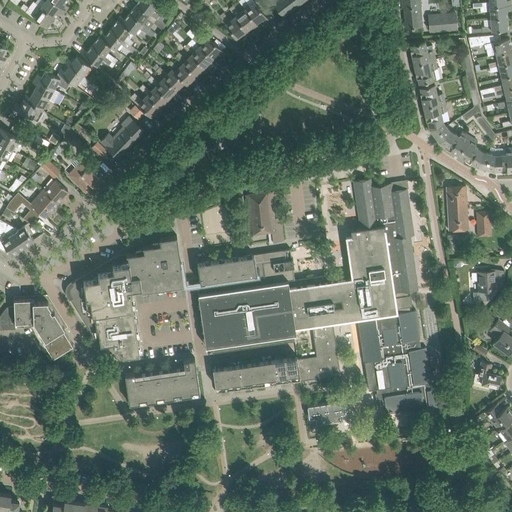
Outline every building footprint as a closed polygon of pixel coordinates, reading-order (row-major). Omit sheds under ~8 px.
[(33,0),(29,7),(24,3),(21,7),(47,27),(54,17),(41,6),(33,0)] [(44,0),(45,1),(41,6),(54,17),(58,11),(62,14),(66,10),(52,0),(44,0)] [(52,0),(66,10),(69,6),(65,3),(66,0),(52,0)] [(139,0),(137,3),(157,18),(160,15),(152,9),(157,3),(153,0),(139,0)] [(230,0),(226,3),(236,16),(235,16),(246,30),(247,30),(252,26),(254,29),(258,26),(256,23),(245,8),(240,12),(230,0)] [(245,0),(238,0),(245,8),(256,23),(262,18),(264,21),(268,18),(255,1),(249,6),(245,0)] [(304,0),(266,0),(270,5),(273,2),(283,16),(304,0)] [(419,0),(400,0),(401,5),(403,5),(405,27),(422,26),(419,0)] [(137,3),(129,13),(142,22),(142,23),(149,28),(154,23),(162,29),(165,25),(157,19),(157,18),(137,3)] [(511,9),(511,4),(480,7),(481,11),(490,11),(491,18),(507,17),(507,10),(511,9)] [(245,36),(249,33),(247,30),(246,30),(235,16),(230,20),(224,11),(220,15),(237,37),(242,33),(245,36)] [(152,36),(155,32),(149,28),(142,23),(142,22),(129,13),(125,19),(121,15),(118,19),(131,29),(130,29),(135,32),(139,26),(152,36)] [(456,13),(429,15),(430,30),(457,28),(456,13)] [(508,29),(507,17),(491,18),(491,25),(482,26),(482,31),(508,29)] [(131,44),(133,41),(130,38),(135,32),(130,29),(131,29),(118,19),(111,29),(131,44)] [(179,25),(174,20),(170,25),(175,30),(179,25)] [(106,35),(102,32),(99,35),(112,45),(116,48),(120,42),(128,48),(131,44),(111,29),(106,35)] [(196,34),(192,38),(200,45),(213,57),(218,52),(220,55),(224,51),(208,36),(203,41),(196,34)] [(495,46),(496,53),(511,49),(511,47),(510,37),(501,39),(500,34),(468,36),(471,47),(484,43),(485,48),(495,46)] [(112,61),(112,60),(115,63),(118,60),(115,57),(107,51),(112,45),(99,35),(92,45),(112,61)] [(464,37),(459,37),(463,56),(468,55),(464,37)] [(413,54),(412,54),(414,63),(435,58),(433,49),(427,51),(425,40),(411,43),(413,54)] [(0,42),(0,57),(6,60),(8,56),(4,54),(8,47),(0,42)] [(187,43),(184,47),(191,54),(191,53),(204,66),(205,66),(209,61),(212,64),(216,60),(213,57),(200,45),(195,50),(187,43)] [(97,65),(102,58),(109,64),(112,67),(115,63),(112,60),(112,61),(92,45),(87,51),(83,48),(80,52),(97,65)] [(498,61),(489,63),(490,67),(511,62),(511,49),(496,53),(498,61)] [(179,52),(175,55),(183,63),(183,62),(196,75),(196,74),(201,70),(204,72),(207,69),(205,66),(204,66),(191,53),(191,54),(186,59),(179,52)] [(69,58),(66,62),(69,65),(83,75),(83,74),(90,65),(77,55),(72,61),(69,58)] [(468,55),(463,56),(467,74),(472,73),(468,55)] [(420,82),(429,80),(442,77),(440,67),(437,67),(435,58),(414,63),(416,72),(417,72),(420,82)] [(127,65),(133,69),(137,65),(131,60),(127,65)] [(171,60),(167,64),(172,68),(188,83),(193,78),(195,81),(199,77),(196,74),(196,75),(183,62),(183,63),(178,68),(171,60)] [(491,72),(500,70),(502,77),(511,74),(511,62),(490,67),(491,72)] [(153,67),(163,77),(176,89),(177,89),(182,84),(184,87),(188,83),(172,68),(167,73),(160,66),(159,67),(156,63),(153,67)] [(85,85),(90,79),(83,74),(83,75),(69,65),(65,70),(62,67),(58,72),(70,81),(75,85),(79,80),(85,85)] [(42,75),(38,73),(36,77),(54,88),(57,83),(66,89),(70,81),(58,72),(57,75),(46,69),(42,75)] [(472,73),(467,74),(470,89),(476,88),(472,73)] [(495,91),(511,86),(511,74),(502,77),(503,84),(494,86),(495,91)] [(148,78),(155,85),(168,98),(173,93),(176,95),(179,92),(177,89),(176,89),(163,77),(158,82),(151,75),(148,78)] [(54,101),(60,91),(54,88),(36,77),(33,82),(37,84),(34,90),(48,98),(49,98),(54,101)] [(138,80),(135,83),(139,87),(146,94),(147,94),(160,107),(160,106),(165,101),(167,104),(171,100),(168,98),(155,85),(150,90),(143,83),(142,84),(138,80)] [(423,97),(422,97),(424,106),(445,101),(443,92),(437,93),(435,83),(420,86),(423,97)] [(507,100),(511,99),(511,86),(495,91),(496,95),(505,93),(507,100)] [(476,88),(470,89),(474,105),(479,104),(476,88)] [(38,107),(42,109),(48,98),(34,90),(30,96),(26,94),(24,98),(39,106),(38,107)] [(160,107),(147,94),(146,94),(142,99),(134,92),(131,95),(144,108),(151,115),(156,110),(159,113),(163,109),(160,106),(160,107)] [(43,110),(42,109),(38,107),(39,106),(24,98),(20,104),(16,102),(14,107),(38,120),(43,110)] [(492,103),(493,108),(508,105),(510,112),(511,111),(511,99),(507,100),(492,103)] [(447,110),(445,101),(424,106),(426,115),(427,115),(429,125),(430,125),(430,127),(435,134),(446,125),(443,121),(441,111),(447,110)] [(478,111),(480,110),(479,104),(474,105),(474,106),(462,114),(466,120),(478,111)] [(138,117),(143,113),(137,107),(136,106),(131,111),(138,117)] [(511,111),(510,112),(511,119),(502,121),(503,126),(511,124),(511,111)] [(482,116),(479,122),(493,140),(495,132),(482,116)] [(108,132),(101,140),(119,158),(146,131),(133,118),(114,138),(108,132)] [(77,122),(72,127),(78,133),(83,128),(77,122)] [(63,135),(72,127),(65,123),(59,133),(63,135)] [(450,130),(446,125),(435,134),(440,140),(442,141),(442,142),(451,148),(450,149),(458,154),(470,136),(462,131),(459,136),(450,130)] [(18,151),(24,140),(20,138),(1,127),(0,127),(0,132),(2,134),(0,137),(0,140),(13,148),(18,151)] [(71,130),(65,136),(71,141),(77,135),(71,130)] [(49,139),(55,142),(60,135),(53,131),(49,139)] [(474,146),(478,141),(470,136),(458,154),(466,159),(466,158),(476,163),(478,164),(486,166),(490,153),(483,151),(474,146)] [(3,157),(7,159),(13,148),(0,140),(0,154),(3,156),(3,157)] [(496,148),(491,146),(490,153),(486,166),(493,168),(496,168),(496,169),(507,168),(507,169),(511,169),(511,147),(506,147),(496,148)] [(41,155),(37,162),(42,165),(48,158),(50,154),(44,151),(41,155)] [(100,178),(81,161),(76,157),(71,162),(76,166),(68,174),(86,192),(92,185),(93,185),(100,178)] [(55,177),(61,171),(48,158),(42,165),(55,177)] [(358,317),(358,318),(365,361),(364,361),(365,361),(365,363),(366,365),(365,365),(365,366),(366,366),(366,370),(366,372),(367,372),(367,374),(366,374),(367,377),(368,379),(367,379),(367,380),(368,380),(368,382),(368,384),(369,388),(369,390),(376,388),(377,392),(375,393),(378,408),(386,407),(387,413),(424,407),(424,412),(430,411),(431,420),(449,418),(444,386),(432,388),(426,346),(421,347),(416,309),(410,310),(410,306),(412,305),(411,294),(408,294),(407,290),(418,289),(410,235),(414,234),(407,188),(409,187),(407,179),(384,183),(371,185),(370,177),(354,180),(361,227),(356,228),(354,228),(351,228),(351,230),(352,233),(346,234),(352,276),(327,280),(329,298),(333,298),(334,306),(330,307),(333,321),(364,316),(364,317),(358,317)] [(47,190),(45,188),(43,190),(57,202),(68,190),(56,179),(47,190)] [(466,184),(447,185),(449,230),(468,228),(466,184)] [(6,206),(12,210),(14,211),(22,201),(31,208),(23,217),(32,223),(41,213),(45,216),(57,202),(43,190),(32,203),(18,191),(9,202),(10,202),(6,206)] [(279,223),(275,190),(247,193),(251,233),(272,231),(273,241),(283,240),(281,223),(279,223)] [(9,216),(12,210),(6,206),(3,212),(9,216)] [(478,229),(492,229),(490,210),(476,210),(478,229)] [(25,225),(19,229),(0,218),(0,247),(5,249),(7,248),(12,254),(34,239),(25,225)] [(118,359),(119,359),(120,359),(121,359),(127,359),(126,355),(140,353),(131,290),(128,291),(128,288),(141,286),(162,283),(163,287),(184,284),(177,234),(159,237),(160,238),(161,242),(143,245),(143,246),(144,250),(121,254),(119,254),(117,255),(116,255),(114,256),(72,282),(71,283),(70,284),(69,285),(68,286),(68,287),(68,288),(68,289),(68,290),(68,291),(68,292),(68,293),(69,294),(71,298),(71,299),(93,335),(94,336),(95,337),(96,337),(97,337),(98,337),(99,337),(99,336),(100,336),(102,334),(106,338),(105,339),(104,339),(104,340),(104,341),(104,342),(104,343),(104,344),(104,345),(105,346),(106,347),(118,358),(118,359)] [(290,248),(197,261),(200,280),(286,267),(287,270),(290,270),(291,279),(295,279),(295,278),(293,266),(294,266),(293,258),(292,258),(290,248)] [(296,333),(294,321),(288,280),(291,279),(290,270),(287,270),(286,267),(200,280),(202,292),(198,292),(206,346),(212,345),(213,352),(295,340),(294,333),(296,333)] [(473,291),(474,300),(480,299),(480,300),(491,299),(503,284),(504,270),(495,269),(495,270),(478,271),(479,291),(473,291)] [(296,357),(297,365),(299,364),(301,379),(303,379),(305,378),(305,379),(307,379),(307,378),(311,378),(313,378),(313,377),(315,377),(318,377),(322,376),(325,376),(327,375),(327,376),(330,375),(332,375),(334,375),(334,374),(338,374),(341,374),(339,363),(338,361),(339,361),(338,359),(337,355),(338,355),(337,352),(337,350),(337,348),(336,348),(336,346),(336,344),(336,342),(336,341),(335,341),(335,337),(335,333),(334,333),(334,331),(334,329),(333,325),(333,323),(332,321),(333,321),(330,307),(334,306),(333,298),(329,298),(327,280),(326,278),(326,276),(326,274),(324,274),(322,275),(322,274),(321,275),(320,275),(317,275),(315,275),(315,276),(313,276),(306,277),(304,277),(303,277),(301,278),(301,277),(299,278),(295,279),(291,279),(288,280),(294,321),(311,319),(317,355),(302,357),(296,357)] [(7,306),(0,315),(0,327),(0,329),(16,328),(16,325),(25,324),(25,321),(34,320),(40,330),(37,332),(42,340),(43,339),(54,355),(73,343),(63,327),(65,326),(48,299),(34,300),(34,297),(14,298),(15,306),(7,306)] [(511,317),(511,319),(506,316),(503,320),(511,327),(511,325),(511,317)] [(511,348),(511,335),(507,332),(511,327),(503,320),(499,318),(490,329),(499,335),(494,342),(509,353),(511,348)] [(487,350),(476,343),(473,348),(484,355),(487,350)] [(125,373),(129,403),(140,401),(140,400),(139,400),(139,398),(146,397),(147,400),(157,399),(157,398),(156,396),(163,395),(164,398),(175,396),(174,395),(174,393),(181,392),(181,395),(200,392),(195,357),(176,360),(176,362),(178,370),(135,377),(135,372),(125,373)] [(490,363),(481,361),(478,373),(476,373),(474,381),(497,386),(500,374),(488,371),(490,363)] [(297,365),(287,366),(289,381),(292,380),(292,381),(301,380),(301,379),(299,364),(297,365)] [(287,366),(275,368),(277,383),(280,382),(281,383),(289,382),(289,381),(287,366)] [(275,368),(263,370),(265,384),(269,384),(269,385),(277,384),(277,383),(275,368)] [(263,370),(251,371),(253,386),(257,386),(265,385),(265,384),(263,370)] [(251,371),(239,373),(241,388),(245,387),(245,388),(253,387),(253,386),(251,371)] [(239,373),(227,375),(229,390),(233,389),(233,390),(241,389),(241,388),(239,373)] [(229,390),(227,375),(214,377),(216,392),(218,392),(218,391),(221,391),(221,392),(230,390),(229,390)] [(344,399),(307,404),(309,417),(315,416),(316,422),(341,419),(340,412),(346,412),(344,399)] [(491,418),(498,428),(511,418),(511,411),(507,406),(501,411),(495,404),(486,411),(487,413),(491,418)] [(496,430),(504,440),(511,433),(511,418),(498,428),(496,430)] [(0,492),(0,507),(8,509),(7,511),(22,511),(23,511),(18,510),(20,500),(11,499),(11,494),(0,492)] [(48,510),(47,511),(84,511),(86,502),(65,499),(64,504),(56,503),(54,502),(54,504),(53,511),(48,510)] [(86,502),(84,511),(95,511),(96,504),(86,502)]
